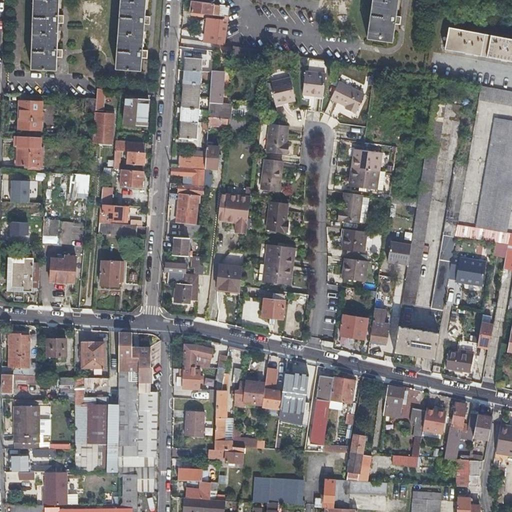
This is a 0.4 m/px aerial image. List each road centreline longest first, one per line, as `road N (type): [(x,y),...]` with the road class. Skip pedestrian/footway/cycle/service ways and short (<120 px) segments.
road 1 (residential): [(150,323),(173,0)]
road 2 (residential): [(312,356),(323,130)]
road 3 (residential): [(312,356),(511,402)]
road 4 (residential): [(168,325),(165,511)]
road 5 (residential): [(0,312),(150,323)]
road 6 (residential): [(168,325),(312,356)]
